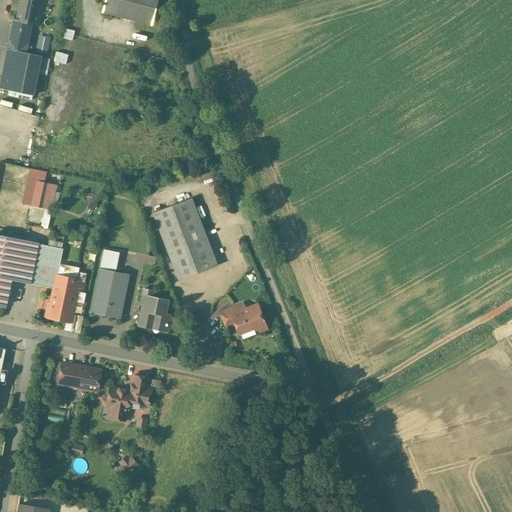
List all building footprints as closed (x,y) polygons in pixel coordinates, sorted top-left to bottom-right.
[(20,0),(16,20),(32,23),(37,24),(42,0),(20,0)] [(157,0),(105,0),(102,12),(151,24),(157,0)] [(32,23),(16,20),(12,19),(6,49),(25,53),(26,53),(32,23)] [(57,46),(69,49),(75,30),(63,27),(57,46)] [(36,52),(48,53),(50,36),(38,35),(36,52)] [(25,53),(6,49),(0,78),(0,88),(33,95),(41,56),(26,53),(25,53)] [(54,60),(66,63),(68,54),(56,50),(54,60)] [(49,185),(37,182),(32,205),(44,207),(49,185)] [(87,201),(91,207),(104,197),(99,191),(87,201)] [(190,198),(152,212),(178,281),(216,266),(190,198)] [(44,211),(41,225),(48,226),(50,212),(44,211)] [(37,243),(0,235),(0,305),(5,306),(10,279),(29,283),(37,243)] [(37,243),(29,283),(54,288),(57,276),(57,275),(62,249),(37,243)] [(117,252),(103,249),(99,269),(90,312),(119,318),(127,275),(113,272),(117,252)] [(84,281),(57,276),(54,288),(53,291),(55,292),(52,305),(48,304),(45,316),(69,321),(74,296),(81,297),(84,281)] [(166,300),(152,297),(153,291),(142,289),(139,304),(146,305),(144,317),(143,317),(139,319),(138,325),(152,328),(153,323),(172,327),(173,321),(169,315),(164,314),(166,300)] [(241,303),(220,311),(223,319),(231,316),(231,315),(244,310),(241,303)] [(244,310),(231,315),(231,316),(223,319),(225,326),(234,323),(238,332),(251,327),(259,331),(265,328),(256,305),(244,310)] [(100,370),(61,362),(57,383),(86,388),(86,389),(96,391),(100,370)] [(149,378),(133,375),(130,392),(127,391),(126,389),(118,387),(116,389),(109,388),(106,405),(111,406),(110,412),(111,412),(114,415),(113,418),(124,420),(126,409),(128,410),(129,405),(129,401),(143,404),(148,405),(151,389),(147,388),(149,378)] [(143,404),(129,401),(129,405),(133,405),(134,408),(140,409),(142,407),(143,404)] [(63,423),(65,411),(57,410),(55,422),(63,423)] [(146,421),(138,419),(136,426),(144,428),(146,421)] [(74,441),(72,449),(82,452),(84,445),(74,441)] [(130,457),(119,467),(126,475),(128,473),(131,477),(136,473),(133,469),(137,465),(130,457)]
